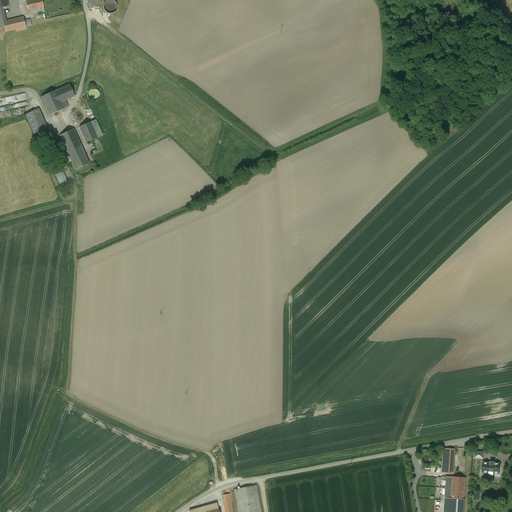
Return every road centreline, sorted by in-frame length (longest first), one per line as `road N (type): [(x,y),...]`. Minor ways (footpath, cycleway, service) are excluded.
road 1 (unclassified): [(511,433),(250,480),(180,511)]
road 2 (track): [(278,160),(86,11)]
road 3 (track): [(63,394),(75,256),(71,175)]
road 4 (track): [(54,390),(208,453),(218,489)]
